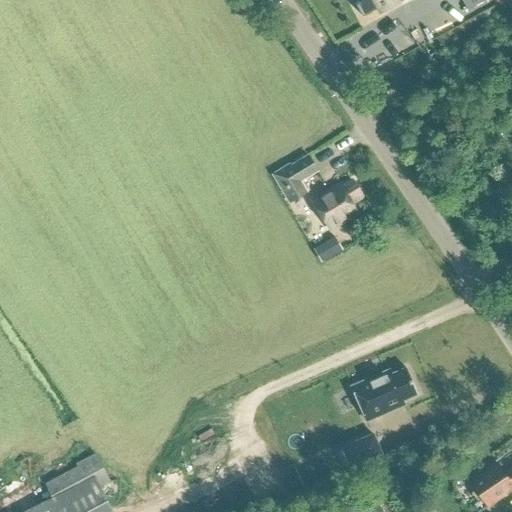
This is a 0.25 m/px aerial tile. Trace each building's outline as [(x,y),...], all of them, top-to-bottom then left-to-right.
[(400,0),(354,0),(363,15),(377,7),(380,11),(400,0)] [(461,0),(466,9),(483,0),(461,0)] [(496,96),(481,106),(488,116),(503,106),(496,96)] [(300,181),(317,170),(308,155),(291,165),(290,163),(272,174),(289,202),(306,191),(300,181)] [(329,228),(356,212),(356,211),(354,212),(349,203),(361,195),(353,181),(333,193),(331,190),(313,202),(329,228)] [(329,257),(341,250),(333,236),(321,243),(329,257)] [(417,398),(405,372),(390,379),(388,375),(351,391),(366,425),(397,411),(395,407),(417,398)] [(372,434),(347,445),(336,449),(344,469),(355,464),(380,453),(372,434)] [(45,484),(52,498),(53,498),(25,511),(110,511),(98,488),(109,482),(94,453),(76,463),(78,466),(45,484)] [(500,496),(511,487),(511,465),(503,472),(497,463),(469,482),(486,507),(501,497),(500,496)] [(130,511),(192,484),(184,465),(122,492),(130,511)]
